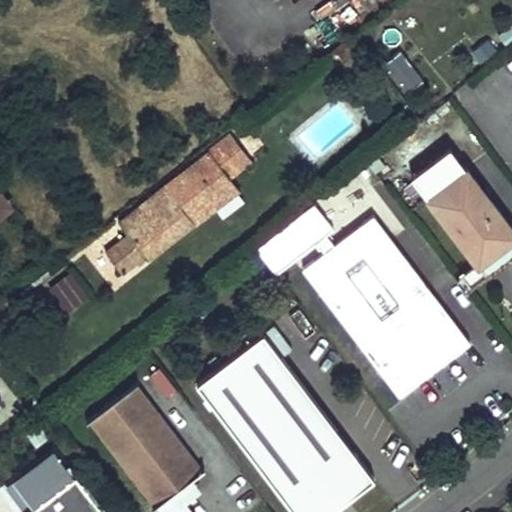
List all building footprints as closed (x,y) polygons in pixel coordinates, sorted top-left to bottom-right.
[(338,50),(347,66),(368,55),(359,38),(338,50)] [(477,62),(496,53),(489,40),(470,49),(477,62)] [(402,50),(384,62),(405,94),(423,82),(402,50)] [(227,146),(223,141),(123,221),(131,232),(108,250),(124,271),(147,253),(150,256),(194,221),(196,223),(215,208),(205,195),(236,170),(221,151),(227,146)] [(449,148),(412,177),(428,198),(465,169),(449,148)] [(511,230),(465,169),(428,198),(487,275),(511,256),(511,230)] [(0,212),(12,203),(0,187),(0,212)] [(374,216),(305,268),(400,392),(469,340),(374,216)] [(63,270),(39,298),(65,320),(90,292),(63,270)] [(264,331),(198,383),(297,511),(326,511),(375,475),(264,331)] [(137,382),(88,419),(155,507),(192,479),(204,471),(137,382)] [(104,511),(77,475),(27,511),(104,511)] [(192,479),(155,507),(159,511),(191,511),(183,500),(199,488),(192,479)]
